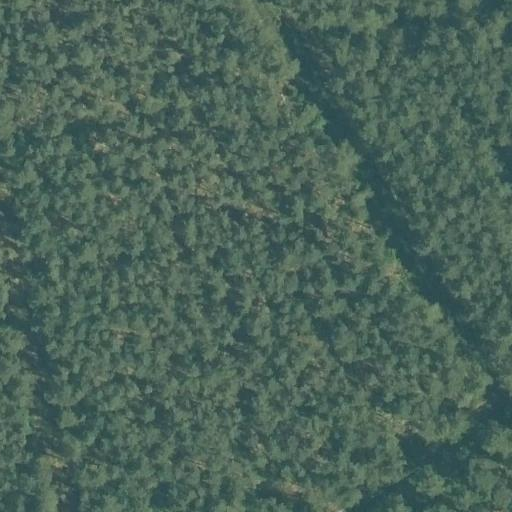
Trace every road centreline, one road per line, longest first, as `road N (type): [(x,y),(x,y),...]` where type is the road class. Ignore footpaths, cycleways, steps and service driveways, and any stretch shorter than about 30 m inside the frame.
road 1 (track): [(309,46),(511,412)]
road 2 (track): [(66,511),(0,223)]
road 3 (track): [(506,402),(335,511)]
road 4 (track): [(490,0),(309,46)]
